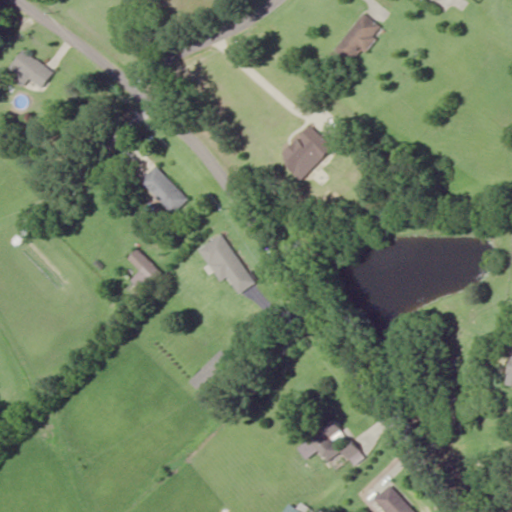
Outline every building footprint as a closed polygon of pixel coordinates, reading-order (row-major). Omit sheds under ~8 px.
[(337,49),(355,63),(384,28),(366,13),(337,49)] [(172,213),(188,201),(160,166),(144,178),(172,213)] [(257,282),(224,234),(201,249),(223,281),(229,276),(241,293),(257,282)] [(161,272),(138,249),(129,259),(141,271),(131,280),(142,291),(161,272)] [(190,381),(199,390),(230,359),(221,350),(190,381)] [(344,451),(347,455),(356,449),(335,419),(297,445),(307,460),(320,450),(328,463),(344,451)] [(416,511),(391,485),(376,499),(387,511),(416,511)] [(302,511),(301,511),(301,510),(289,503),(283,511),(302,511)]
